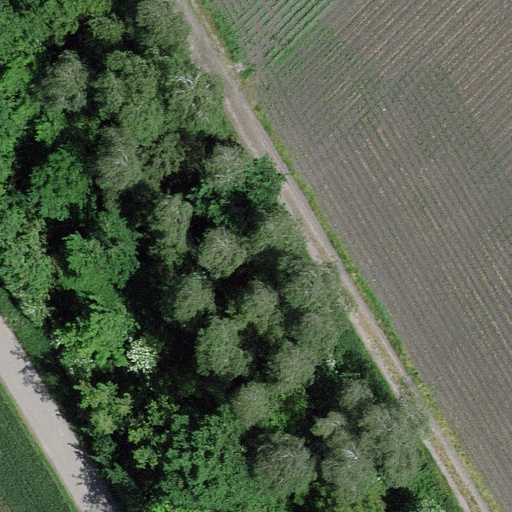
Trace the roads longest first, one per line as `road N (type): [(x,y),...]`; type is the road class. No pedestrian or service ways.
road 1 (track): [(171,0),(475,511)]
road 2 (track): [(0,341),(102,511)]
